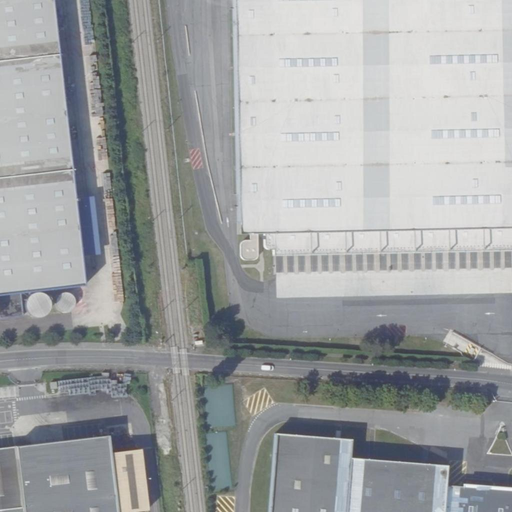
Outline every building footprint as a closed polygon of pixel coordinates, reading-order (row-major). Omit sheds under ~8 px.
[(21,296),(85,289),(52,0),(0,0),(0,321),(23,319),(21,296)] [(511,0),(225,0),(226,80),(228,230),(253,229),(390,227),(511,225),(511,0)] [(86,200),(75,201),(82,260),(93,259),(98,258),(91,199),(86,200)] [(511,225),(390,227),(253,229),(253,243),(255,245),(260,245),(263,246),(263,251),(402,249),(507,248),(507,241),(510,241),(511,240),(511,225)] [(60,315),(63,316),(67,317),(71,316),(74,313),(76,310),(77,307),(77,303),(76,299),(73,296),(70,295),(66,294),(62,294),(59,296),(57,299),(55,302),(54,306),(55,309),(57,313),(60,315)] [(31,318),(34,320),(38,320),(42,319),(45,317),(47,314),(48,310),(48,306),(46,303),(44,300),(41,298),(37,297),(33,298),(30,300),(27,302),(26,305),(25,309),(26,313),(28,316),(31,318)] [(511,511),(511,489),(444,484),(446,464),(351,455),(353,436),(277,430),(269,511),(511,511)] [(116,511),(111,457),(109,439),(22,449),(23,462),(0,464),(0,511),(116,511)] [(0,464),(23,462),(22,449),(0,451),(0,464)] [(111,457),(116,511),(147,511),(141,454),(111,457)]
